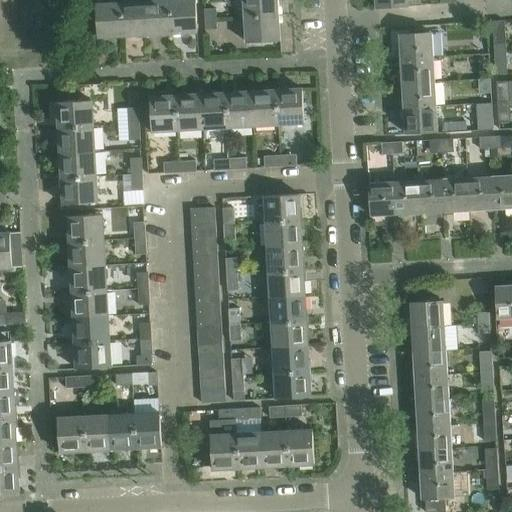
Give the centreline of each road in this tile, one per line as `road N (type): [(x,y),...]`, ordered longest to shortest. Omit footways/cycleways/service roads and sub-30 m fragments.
road 1 (residential): [(181,507),(167,174),(343,163)]
road 2 (residential): [(361,497),(350,277)]
road 3 (residential): [(181,507),(361,497)]
road 4 (residential): [(343,163),(335,0)]
road 5 (residential): [(350,277),(511,266)]
